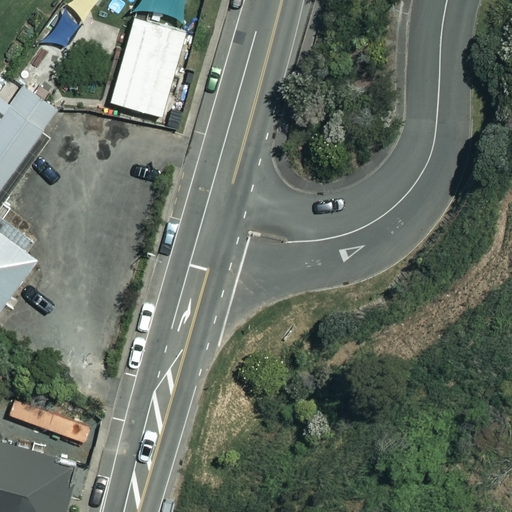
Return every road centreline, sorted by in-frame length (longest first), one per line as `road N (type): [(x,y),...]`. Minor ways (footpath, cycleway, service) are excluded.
road 1 (residential): [(447,0),(434,140),(427,165),(388,212),(332,237),(298,241),(221,225)]
road 2 (residential): [(134,511),(221,225)]
road 3 (residential): [(221,225),(280,0)]
